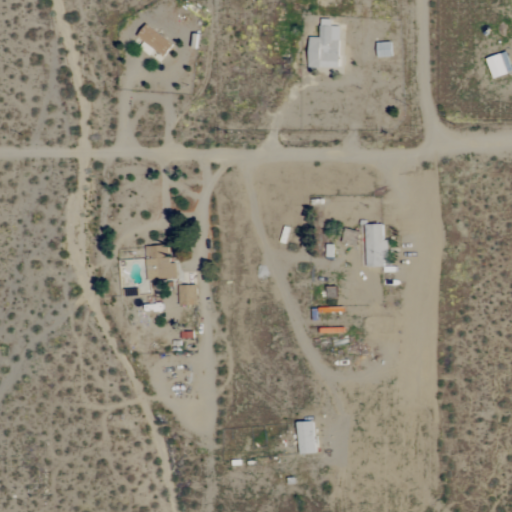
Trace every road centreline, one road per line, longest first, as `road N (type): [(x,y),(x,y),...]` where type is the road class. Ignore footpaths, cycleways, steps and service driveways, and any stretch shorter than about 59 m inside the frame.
road 1 (residential): [(511,147),(0,160)]
road 2 (track): [(122,159),(125,90),(136,77),(164,85),(169,157)]
road 3 (track): [(348,151),(363,97),(365,0)]
road 4 (track): [(426,149),(422,0)]
road 5 (track): [(363,92),(309,83),(295,90),(270,153)]
